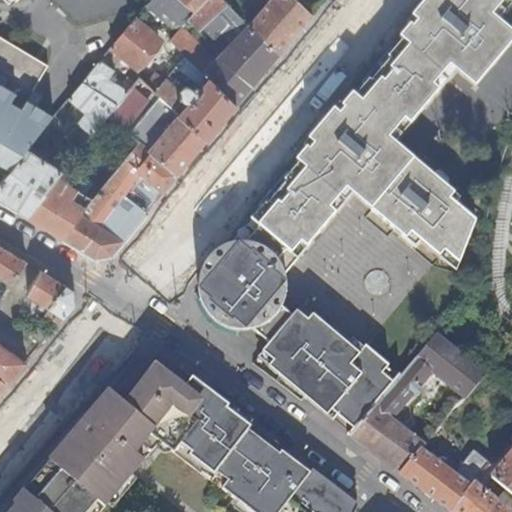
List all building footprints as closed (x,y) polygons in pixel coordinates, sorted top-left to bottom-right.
[(0,0),(0,169),(10,175),(29,152),(57,118),(39,108),(45,96),(36,91),(48,67),(0,37),(0,0),(4,0),(10,5),(15,0),(0,0)] [(184,27),(189,21),(195,13),(181,0),(153,0),(148,7),(162,17),(166,13),(184,27)] [(210,79),(236,107),(279,56),(269,45),(249,26),(223,0),(181,0),(195,13),(189,21),(200,33),(204,28),(217,41),(226,51),(209,67),(199,58),(194,62),(210,79)] [(265,270),(235,246),(203,284),(209,289),(204,296),(208,305),(216,316),(224,321),(233,325),(242,327),(247,321),(259,306),(272,317),(281,307),(284,303),(285,301),(288,287),(288,274),(357,192),(398,227),(402,222),(411,228),(406,234),(420,247),(425,241),(446,259),(452,252),(462,260),(479,218),(460,202),(454,196),(458,191),(400,141),(422,115),(416,110),(423,103),(428,107),(460,69),(502,19),(511,6),(511,0),(441,0),(430,14),(437,19),(431,26),(424,21),(408,40),(430,60),(265,270)] [(279,56),(312,17),(295,0),(269,0),(271,1),(249,26),(269,45),(279,56)] [(430,14),(424,21),(431,26),(437,19),(430,14)] [(495,66),(511,46),(511,27),(502,19),(460,69),(480,86),(488,75),(495,66)] [(160,39),(136,21),(113,50),(136,68),(142,68),(161,45),(160,39)] [(323,142),(235,246),(265,270),(430,60),(408,40),(331,132),(337,137),(328,147),(323,142)] [(180,116),(208,141),(236,107),(210,79),(194,62),(183,52),(177,58),(181,62),(176,67),(203,89),(201,91),(200,90),(197,89),(194,92),(190,88),(185,88),(182,92),(166,79),(165,80),(157,73),(146,85),(180,116)] [(85,84),(118,107),(129,94),(109,80),(114,73),(101,64),(85,84)] [(79,126),(93,138),(110,118),(116,110),(118,107),(85,84),(71,101),(87,115),(79,126)] [(422,115),(428,107),(423,103),(416,110),(422,115)] [(141,145),(178,176),(208,141),(180,116),(156,145),(116,110),(110,118),(122,128),(130,135),(136,140),(141,145)] [(125,141),(130,135),(122,128),(117,134),(125,141)] [(331,132),(323,142),(328,147),(337,137),(331,132)] [(114,178),(141,145),(136,140),(109,173),(114,178)] [(101,194),(64,239),(96,258),(112,255),(178,176),(141,145),(114,178),(101,194)] [(4,183),(0,187),(0,201),(27,217),(67,170),(74,160),(69,156),(64,161),(57,162),(53,166),(29,152),(10,175),(4,183)] [(0,169),(0,180),(4,183),(10,175),(0,169)] [(67,170),(27,217),(64,239),(101,194),(67,170)] [(460,202),(464,197),(458,191),(454,196),(460,202)] [(402,222),(398,227),(406,234),(411,228),(402,222)] [(26,261),(0,245),(0,274),(12,283),(26,261)] [(446,259),(459,269),(462,260),(452,252),(446,259)] [(67,286),(42,270),(28,294),(50,308),(67,286)] [(67,286),(50,308),(52,309),(64,317),(74,305),(73,289),(67,286)] [(259,306),(247,321),(274,343),(296,315),(284,303),(281,307),(272,317),(259,306)] [(64,317),(52,309),(46,316),(56,323),(55,324),(57,325),(64,317)] [(345,398),(368,416),(403,376),(368,345),(362,354),(316,314),(311,320),(300,310),(296,315),(274,343),(267,352),(276,359),(271,366),(321,409),(325,405),(334,412),(345,398)] [(44,322),(32,335),(43,343),(53,330),(44,322)] [(419,358),(351,436),(384,461),(409,431),(393,420),(397,415),(397,413),(432,372),(449,386),(447,390),(456,397),(460,393),(466,399),(488,373),(438,336),(419,358)] [(0,375),(9,383),(26,363),(0,343),(0,375)] [(103,511),(161,442),(252,511),(356,511),(357,511),(318,481),(314,487),(307,481),(312,474),(292,459),(291,461),(250,431),(255,425),(232,408),(203,386),(195,396),(181,384),(187,377),(180,372),(182,371),(167,359),(165,356),(142,359),(27,495),(46,511),(103,511)] [(0,393),(9,383),(0,375),(0,393)] [(356,430),(368,416),(345,398),(334,412),(325,405),(321,409),(336,421),(339,417),(356,430)] [(409,431),(384,461),(401,474),(423,449),(442,427),(435,421),(431,426),(429,425),(418,438),(409,431)] [(511,494),(511,437),(511,438),(511,454),(501,469),(497,466),(490,476),(511,494)] [(423,449),(401,474),(450,511),(452,511),(473,486),(456,474),(461,467),(450,459),(444,466),(423,449)] [(456,474),(473,486),(477,482),(491,463),(475,450),(461,467),(456,474)] [(473,486),(452,511),(511,511),(511,510),(477,482),(473,486)] [(46,511),(27,495),(12,511),(46,511)]
